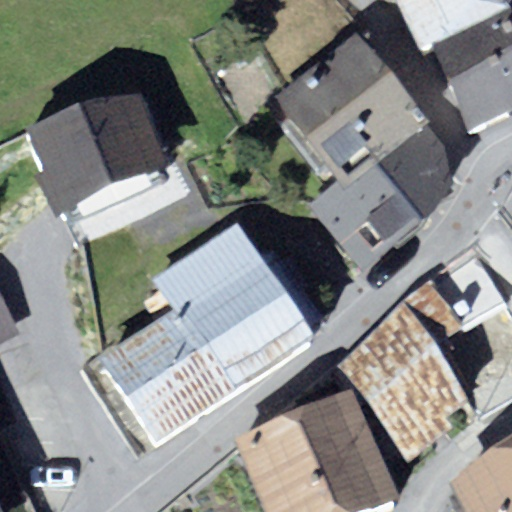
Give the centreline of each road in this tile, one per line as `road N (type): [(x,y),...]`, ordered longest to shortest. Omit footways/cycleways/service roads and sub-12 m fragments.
road 1 (residential): [(114,511),(306,365),(474,204)]
road 2 (residential): [(406,511),(446,463),(511,423)]
